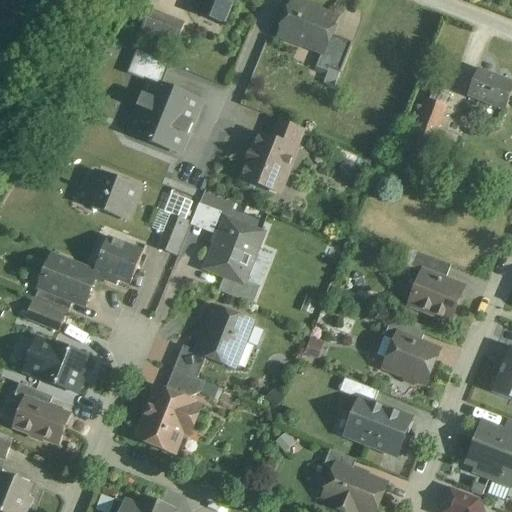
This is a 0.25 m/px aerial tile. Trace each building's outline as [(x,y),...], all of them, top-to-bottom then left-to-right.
[(234,0),(204,0),(201,8),(225,18),(223,24),(225,25),(234,0)] [(319,10),(307,5),(306,7),(293,3),(280,37),(300,45),(301,41),(325,50),(326,50),(330,40),(337,24),(316,16),(319,10)] [(185,26),(149,12),(141,33),(176,47),(185,26)] [(352,49),(330,40),(326,50),(325,50),(316,72),(327,76),(330,68),(342,73),(352,49)] [(160,81),(166,63),(137,53),(131,71),(160,81)] [(511,93),(511,85),(480,72),(470,97),(505,111),(511,93)] [(201,104),(150,83),(135,120),(155,128),(149,143),(181,156),(201,104)] [(446,108),(425,100),(403,157),(424,166),(446,108)] [(305,132),(279,121),(271,141),(297,151),(305,132)] [(271,141),(260,136),(242,180),(277,194),(284,178),(288,176),(297,151),(271,141)] [(140,191),(98,175),(96,179),(89,182),(92,190),(86,206),(91,208),(94,215),(100,212),(128,222),(140,191)] [(213,233),(222,212),(201,203),(192,225),(213,233)] [(187,223),(173,217),(160,250),(173,256),(187,223)] [(263,235),(226,220),(206,271),(225,278),(244,285),(245,282),(263,235)] [(143,254),(108,241),(94,276),(94,277),(97,278),(108,283),(110,278),(131,286),(143,254)] [(451,267),(418,254),(412,270),(423,274),(423,273),(445,282),(451,267)] [(94,276),(52,259),(41,289),(74,302),(85,306),(97,278),(94,277),(94,276)] [(445,282),(423,273),(423,274),(415,295),(411,297),(408,303),(412,310),(418,313),(422,311),(451,323),(464,289),(445,282)] [(260,287),(245,282),(244,285),(225,278),(219,293),(253,306),(260,287)] [(74,302),(41,289),(36,300),(70,313),(74,302)] [(69,318),(36,305),(31,319),(64,332),(69,318)] [(252,324),(215,310),(198,353),(197,354),(207,358),(234,369),(245,343),(251,327),(252,324)] [(425,334),(391,321),(385,338),(396,342),(398,336),(421,345),(425,334)] [(264,332),(251,327),(245,343),(257,348),(264,332)] [(421,345),(398,336),(396,342),(388,362),(392,364),(394,368),(392,373),(405,378),(407,383),(413,385),(417,383),(418,383),(426,386),(439,353),(421,345)] [(89,355),(59,343),(45,380),(81,394),(86,381),(80,379),(89,355)] [(198,353),(184,348),(174,371),(198,380),(207,358),(197,354),(198,353)] [(511,348),(510,348),(492,394),(511,402),(511,348)] [(198,380),(174,371),(167,390),(191,399),(201,395),(206,384),(198,380)] [(53,399),(20,386),(15,398),(26,402),(26,401),(49,410),(53,399)] [(194,405),(157,390),(137,440),(174,454),(183,432),(190,435),(200,409),(193,407),(194,405)] [(412,421),(360,400),(345,437),(397,458),(412,421)] [(49,410),(26,401),(26,402),(16,429),(30,435),(32,439),(40,442),(44,440),(59,446),(69,418),(49,410)] [(511,438),(506,436),(485,428),(471,463),(480,466),(476,475),(494,482),(497,473),(510,478),(511,473),(511,438)] [(12,446),(0,440),(0,456),(7,459),(12,446)] [(357,462),(331,451),(324,467),(335,471),(336,467),(352,473),(357,462)] [(352,473),(336,467),(335,471),(324,498),(334,502),(331,508),(341,511),(356,511),(357,511),(358,511),(376,511),(387,487),(366,478),(366,477),(365,477),(365,478),(352,473)] [(34,485),(2,473),(1,476),(0,478),(0,509),(7,511),(29,511),(31,508),(26,506),(34,485)] [(478,511),(473,501),(451,492),(442,511),(466,511),(467,510),(471,511),(478,511)] [(103,511),(111,511),(115,500),(103,497),(99,511),(103,511)] [(144,501),(141,509),(127,504),(124,511),(172,511),(144,501)]
